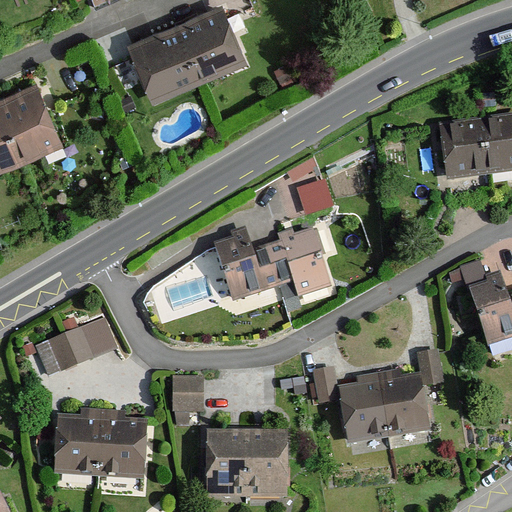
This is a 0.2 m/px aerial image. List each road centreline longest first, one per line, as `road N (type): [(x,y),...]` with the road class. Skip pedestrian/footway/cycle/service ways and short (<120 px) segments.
road 1 (residential): [(511,228),(269,356),(166,357),(139,335),(95,253)]
road 2 (tertiary): [(95,253),(385,81),(511,24)]
